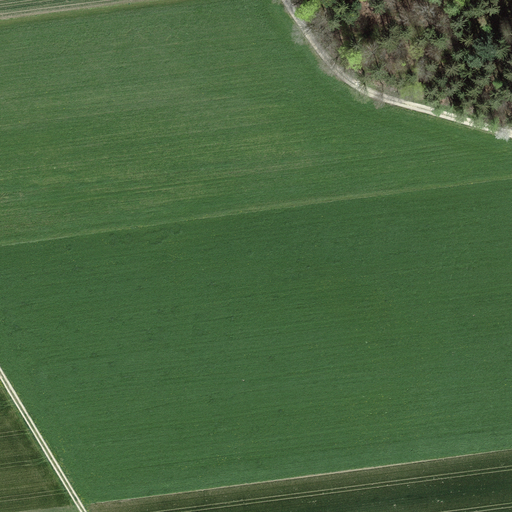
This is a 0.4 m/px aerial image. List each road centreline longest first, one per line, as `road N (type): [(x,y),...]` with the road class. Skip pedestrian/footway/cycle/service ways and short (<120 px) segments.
road 1 (track): [(511,133),(362,92),(289,0)]
road 2 (track): [(0,372),(83,511)]
